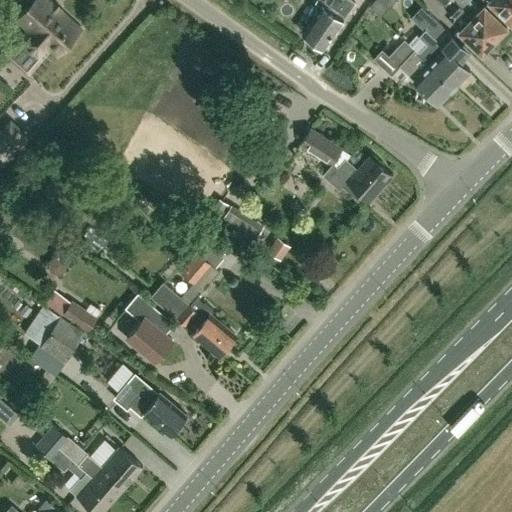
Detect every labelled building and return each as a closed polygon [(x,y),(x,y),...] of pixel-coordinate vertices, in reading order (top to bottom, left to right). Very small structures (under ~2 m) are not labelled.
[(57,54),(80,27),(49,0),(33,0),(18,18),(36,35),(29,42),(43,56),(50,48),(57,54)] [(324,47),(355,0),(354,0),(315,0),(315,1),(321,5),(302,32),(324,47)] [(482,51),(494,38),(454,0),(437,0),(445,7),(446,8),(454,16),(453,23),(460,29),(459,29),(482,51)] [(454,0),(494,38),(507,25),(483,3),(479,8),(469,0),(454,0)] [(511,0),(489,0),(511,21),(511,20),(511,0)] [(454,86),(470,70),(436,38),(445,28),(421,5),(411,16),(425,29),(419,35),(427,43),(419,53),(418,53),(454,86)] [(0,63),(13,49),(0,36),(0,63)] [(454,86),(418,53),(419,53),(404,39),(388,55),(382,49),(373,58),(392,75),(401,65),(416,78),(414,80),(439,103),(454,86)] [(0,83),(0,111),(14,96),(0,83)] [(0,164),(3,167),(31,137),(11,118),(0,128),(0,164)] [(370,199),(392,174),(369,154),(357,167),(346,158),(350,153),(310,128),(301,143),(332,163),(323,173),(339,187),(342,183),(358,197),(362,193),(370,199)] [(216,227),(248,248),(256,235),(263,225),(230,204),(224,214),(216,227)] [(114,233),(126,216),(113,206),(101,223),(114,233)] [(102,248),(109,238),(90,224),(83,233),(102,248)] [(277,236),(268,249),(281,258),(290,245),(277,236)] [(194,281),(211,262),(198,251),(181,270),(194,281)] [(210,312),(214,308),(204,300),(204,299),(197,294),(190,303),(181,296),(164,281),(153,295),(170,310),(186,324),(188,321),(195,328),(192,331),(218,353),(235,333),(210,312)] [(154,360),(172,338),(165,333),(174,322),(138,291),(125,306),(141,319),(126,336),(154,360)] [(88,328),(96,316),(71,300),(63,311),(88,328)] [(59,314),(43,303),(25,331),(41,342),(40,344),(65,361),(85,330),(60,313),(59,314)] [(300,334),(312,320),(297,307),(285,321),(300,334)] [(182,425),(179,422),(186,413),(160,391),(159,391),(135,371),(114,396),(127,408),(131,404),(141,413),(143,410),(169,433),(171,431),(174,433),(182,425)] [(0,415),(10,424),(20,413),(0,395),(0,415)] [(102,465),(54,423),(44,434),(69,455),(103,485),(105,483),(108,482),(120,491),(142,465),(119,445),(102,465)] [(103,485),(69,455),(44,434),(36,444),(64,469),(68,464),(80,475),(69,487),(77,494),(98,511),(101,511),(120,491),(108,482),(105,483),(103,485)] [(59,508),(46,497),(38,507),(44,511),(63,511),(59,508)]
